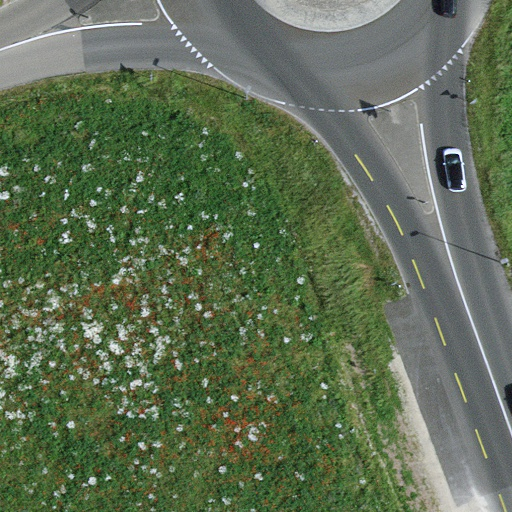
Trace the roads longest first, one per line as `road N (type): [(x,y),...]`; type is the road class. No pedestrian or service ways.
road 1 (primary): [(296,70),(337,114),(465,306)]
road 2 (primary): [(465,306),(434,23)]
road 3 (unclassified): [(10,45),(233,39)]
road 4 (primary): [(296,70),(357,70),(386,60),(434,23)]
road 5 (primary): [(511,434),(465,306)]
